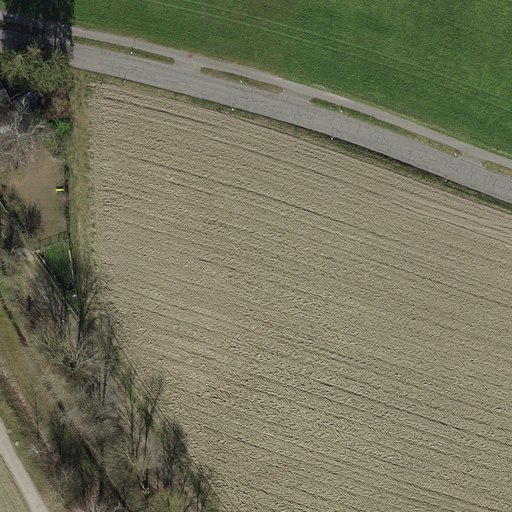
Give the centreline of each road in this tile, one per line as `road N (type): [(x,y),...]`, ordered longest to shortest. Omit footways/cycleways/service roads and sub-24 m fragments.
road 1 (unclassified): [(511,190),(305,112),(0,39)]
road 2 (track): [(0,222),(204,511)]
